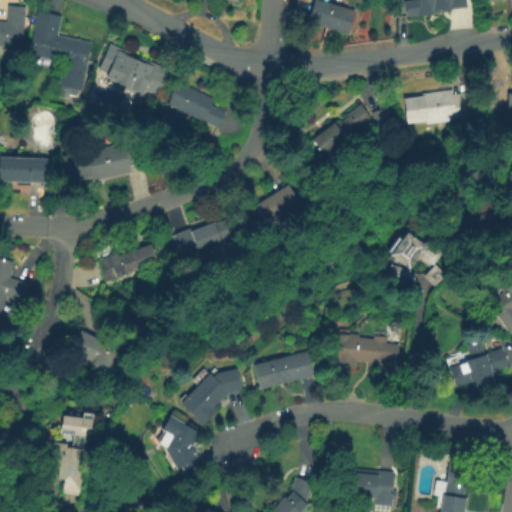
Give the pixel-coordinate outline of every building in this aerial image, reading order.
[(349,35),(308,23),(314,0),(318,0),(356,11),(349,35)] [(419,0),(468,0),(470,7),(452,10),(450,0),(444,0),(446,14),(422,18),(419,0)] [(487,0),(511,0),(511,7),(510,8),(509,0),(503,0),(488,3),(487,0)] [(28,8),(23,50),(0,46),(0,24),(8,25),(10,6),(28,8)] [(64,94),(66,88),(58,86),(63,63),(28,55),(37,11),(61,16),(57,35),(92,42),(82,91),(78,90),(77,97),(64,94)] [(157,96),(145,90),(142,97),(114,85),(115,84),(112,83),(114,77),(98,70),(109,44),(168,70),(157,96)] [(207,97),(213,99),(211,105),(226,112),(218,129),(167,105),(178,83),(207,97)] [(407,124),(403,100),(424,97),(424,96),(452,91),(453,96),(467,93),(470,118),(427,124),(427,121),(407,124)] [(347,114),(360,104),(373,121),(358,132),(361,136),(351,144),(348,140),(340,146),(348,156),(332,168),(311,141),(334,123),(336,126),(349,116),(347,114)] [(372,113),(390,108),(394,123),(376,128),(372,113)] [(67,183),(61,157),(141,139),(147,163),(130,167),(131,174),(92,183),(91,178),(67,183)] [(0,157),(49,159),(48,184),(0,182),(0,157)] [(288,223),(283,214),(281,215),(282,217),(281,221),(271,227),(268,225),(255,205),(289,185),(305,212),(288,223)] [(499,233),(461,249),(448,217),(486,201),(499,233)] [(213,220),(215,225),(225,221),(231,237),(221,241),(222,243),(208,248),(211,255),(198,259),(195,253),(183,257),(180,248),(174,250),(170,238),(175,236),(175,234),(213,220)] [(433,265),(420,255),(410,270),(391,256),(407,233),(423,245),(426,241),(442,253),(433,265)] [(133,247),(134,250),(151,244),(158,263),(105,282),(97,260),(133,247)] [(0,313),(0,258),(12,262),(8,278),(26,282),(21,301),(6,297),(1,314),(0,313)] [(410,271),(405,288),(384,282),(390,265),(410,271)] [(511,332),(509,335),(496,315),(501,312),(493,299),(503,292),(500,287),(511,279),(511,332)] [(93,366),(94,363),(71,352),(81,330),(104,341),(106,337),(125,346),(112,375),(93,366)] [(372,373),(373,363),(355,361),(355,368),(333,366),(337,333),(359,335),(359,338),(373,340),(374,336),(387,337),(387,343),(400,345),(397,376),(372,373)] [(465,345),(480,340),(484,354),(500,349),(507,368),(491,373),(494,383),(472,390),(470,382),(455,387),(448,368),(471,361),(465,345)] [(253,365),(308,351),(314,376),(259,390),(253,365)] [(207,376),(210,373),(214,377),(216,374),(237,369),(242,389),(228,393),(214,408),(217,411),(203,426),(180,404),(207,376)] [(135,390),(141,382),(151,388),(146,397),(135,390)] [(83,413),(92,414),(90,437),(84,436),(79,471),(83,472),(81,491),(63,489),(64,480),(58,479),(59,469),(50,468),(54,442),(67,444),(66,447),(73,448),(74,435),(60,434),(62,416),(83,419),(83,413)] [(207,466),(208,469),(189,480),(182,468),(177,470),(165,449),(159,446),(167,433),(162,430),(170,415),(184,423),(183,424),(201,434),(192,448),(197,456),(200,455),(207,466)] [(0,433),(15,428),(22,447),(0,454),(0,433)] [(448,466),(468,469),(464,498),(465,499),(463,511),(439,511),(440,508),(436,507),(438,496),(433,495),(435,481),(446,482),(448,466)] [(373,505),(374,498),(351,496),(353,468),(394,472),(391,506),(373,505)] [(295,477),(313,483),(306,501),(309,504),(301,511),(270,511),(291,490),(295,477)]
